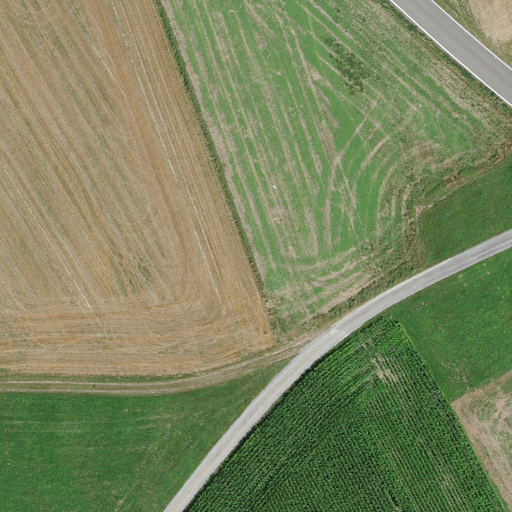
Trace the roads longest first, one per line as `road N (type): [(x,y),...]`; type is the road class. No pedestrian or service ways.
road 1 (track): [(511,236),(366,307),(233,430),(171,511)]
road 2 (track): [(335,333),(194,381),(0,385)]
road 3 (tertiary): [(511,86),(410,0)]
